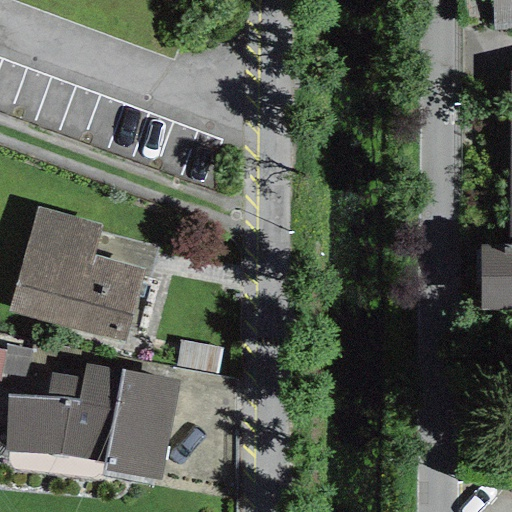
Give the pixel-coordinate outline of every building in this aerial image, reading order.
[(511,0),(492,0),(494,32),(511,31),(511,0)] [(511,71),(508,72),(508,245),(477,245),(477,309),(511,308),(511,71)] [(7,312),(125,342),(144,269),(92,256),(100,226),(34,208),(7,312)] [(221,349),(177,341),(172,367),(216,375),(221,349)] [(7,395),(5,453),(58,456),(105,463),(102,473),(162,485),(180,381),(85,364),(84,377),(50,373),(47,398),(7,395)]
